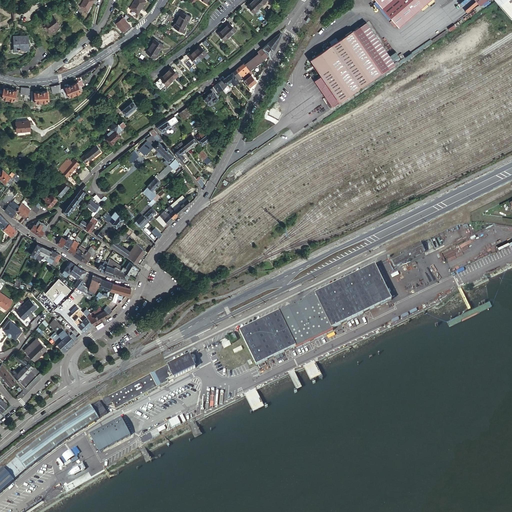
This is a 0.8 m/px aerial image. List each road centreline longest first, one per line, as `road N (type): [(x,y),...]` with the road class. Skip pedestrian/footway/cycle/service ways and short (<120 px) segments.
road 1 (secondary): [(511,169),(75,390)]
road 2 (tertiary): [(295,22),(205,194)]
road 3 (residential): [(295,22),(153,124)]
road 4 (unknown): [(123,409),(0,499)]
road 5 (tertiary): [(162,0),(109,52),(42,81)]
road 6 (residential): [(153,124),(64,204)]
